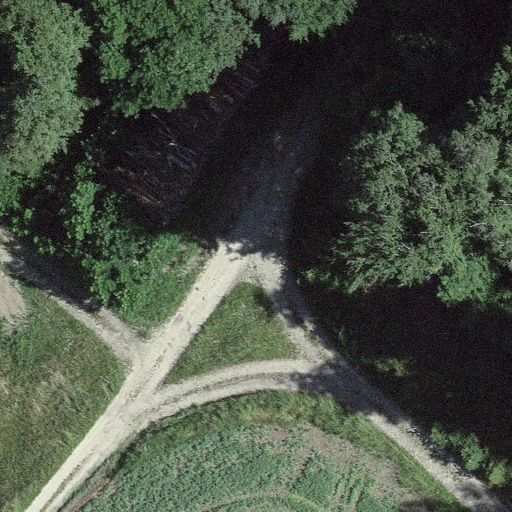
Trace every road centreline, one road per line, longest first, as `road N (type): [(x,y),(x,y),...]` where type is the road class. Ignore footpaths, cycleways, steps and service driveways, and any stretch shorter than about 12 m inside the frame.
road 1 (track): [(418,0),(182,344),(46,511)]
road 2 (track): [(232,274),(491,511)]
road 3 (track): [(0,204),(182,344)]
